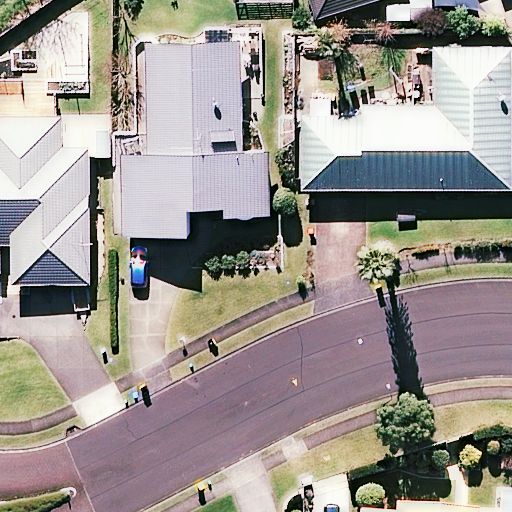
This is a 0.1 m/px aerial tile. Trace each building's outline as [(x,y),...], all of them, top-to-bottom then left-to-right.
[(293,0),(297,9),(313,4),(318,19),(381,0),(293,0)] [(387,4),(386,23),(432,25),(433,0),(408,0),(409,5),(387,4)] [(406,86),(408,53),(418,54),(419,37),(408,36),(346,34),(346,55),(307,53),(305,105),(302,186),(509,194),(511,119),(511,51),(439,49),(437,110),(356,107),(377,85),(406,86)] [(241,154),(246,44),(150,40),(145,155),(115,154),(111,235),(189,238),(190,215),(268,218),(271,155),(241,154)] [(0,274),(3,275),(2,244),(13,244),(13,285),(90,285),(90,149),(61,149),(61,117),(0,117),(0,274)]
